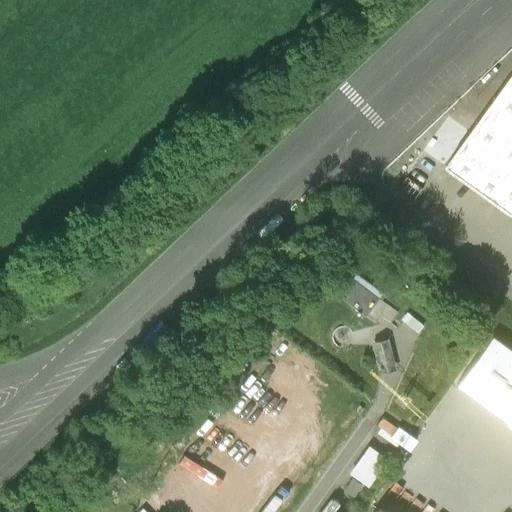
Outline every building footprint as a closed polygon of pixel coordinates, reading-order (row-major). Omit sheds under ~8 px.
[(511,79),(446,165),(511,214),(511,79)] [(343,285),(336,295),(373,322),(378,316),(388,323),(392,318),(397,311),(377,297),(381,292),(349,269),(340,282),(343,285)] [(422,325),(406,312),(399,319),(416,332),(422,325)] [(456,386),(511,426),(511,351),(492,337),(456,386)] [(386,339),(371,343),(371,345),(377,371),(392,368),(386,339)] [(369,444),(349,470),(368,484),(387,457),(369,444)]
